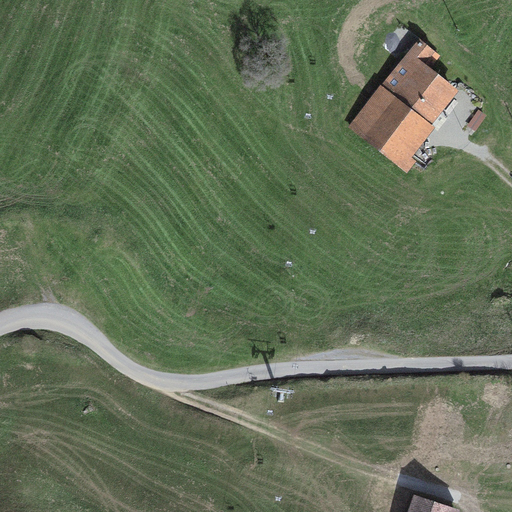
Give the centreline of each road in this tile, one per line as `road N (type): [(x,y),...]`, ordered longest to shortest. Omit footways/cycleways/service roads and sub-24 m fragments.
road 1 (unclassified): [(0,324),(42,315),(67,321),(132,372),(189,383),(307,368),(511,361)]
road 2 (track): [(506,510),(371,471),(179,395),(162,381)]
